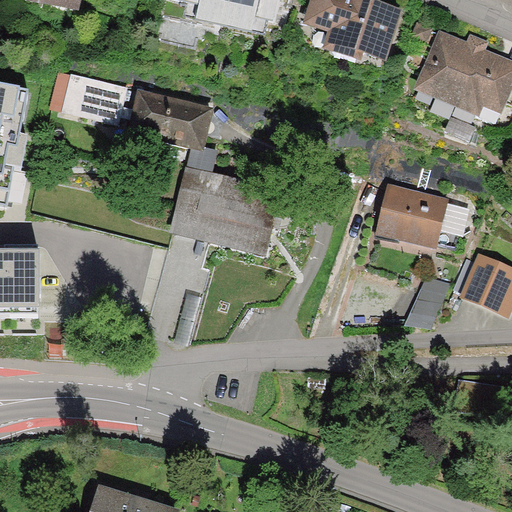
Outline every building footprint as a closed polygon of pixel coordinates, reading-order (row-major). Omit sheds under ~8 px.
[(0,0),(0,1),(69,20),(74,0),(0,0)] [(245,34),(263,38),(271,0),(159,0),(158,6),(163,7),(161,15),(185,20),(183,30),(243,43),(245,34)] [(359,0),(306,0),(296,31),(323,39),(317,56),(358,69),(359,64),(378,70),(396,16),(359,3),(359,0)] [(459,45),(436,35),(407,103),(472,131),(479,116),(497,123),(511,87),(511,67),(480,54),(483,47),(462,38),(459,45)] [(126,113),(132,88),(61,72),(52,115),(130,132),(134,115),(126,113)] [(32,91),(0,84),(0,207),(6,208),(13,172),(25,174),(33,135),(24,133),(32,91)] [(210,113),(139,96),(130,133),(194,149),(201,150),(210,113)] [(210,176),(216,153),(201,150),(194,149),(173,232),(264,254),(279,193),(210,176)] [(369,244),(432,257),(443,204),(380,191),(369,244)] [(0,252),(0,312),(38,312),(37,252),(0,252)] [(511,300),(511,271),(481,259),(466,297),(507,313),(511,300)] [(437,337),(450,285),(426,279),(413,330),(437,337)] [(454,384),(449,415),(494,422),(499,391),(454,384)] [(161,511),(101,493),(95,511),(161,511)]
